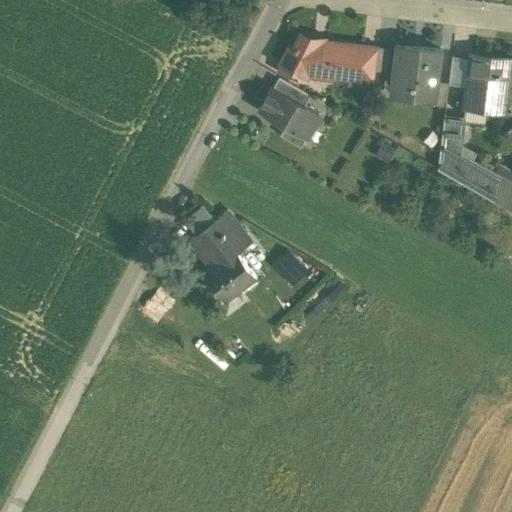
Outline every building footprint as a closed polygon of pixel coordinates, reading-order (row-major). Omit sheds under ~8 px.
[(363,43),(314,37),(301,32),(293,45),(290,43),(281,62),(304,71),(308,63),(333,76),(335,72),(359,75),(363,44),(363,43)] [(390,45),(378,43),(378,46),(375,67),(387,69),(390,45)] [(420,46),(396,43),(392,74),(414,76),(414,80),(411,80),(410,83),(413,84),(413,91),(434,94),(436,77),(440,47),(420,44),(420,46)] [(378,46),(363,44),(359,75),(374,76),(375,67),(378,46)] [(511,83),(511,56),(471,51),(465,102),(509,108),(511,83)] [(310,92),(279,74),(273,85),(304,103),(310,92)] [(448,79),(436,77),(434,94),(433,101),(445,102),(448,79)] [(273,85),(272,84),(259,107),(286,122),(307,134),(307,135),(320,112),(304,103),(273,85)] [(466,114),(444,111),(437,165),(493,198),(498,169),(461,148),(466,114)] [(307,134),(286,122),(280,133),(301,144),(307,134)] [(251,241),(227,211),(215,220),(238,252),(251,241)] [(238,252),(215,220),(190,241),(211,267),(204,273),(225,298),(242,287),(257,277),(238,252)] [(307,268),(287,247),(272,261),(293,282),(307,268)] [(257,277),(242,287),(246,292),(261,282),(257,277)]
